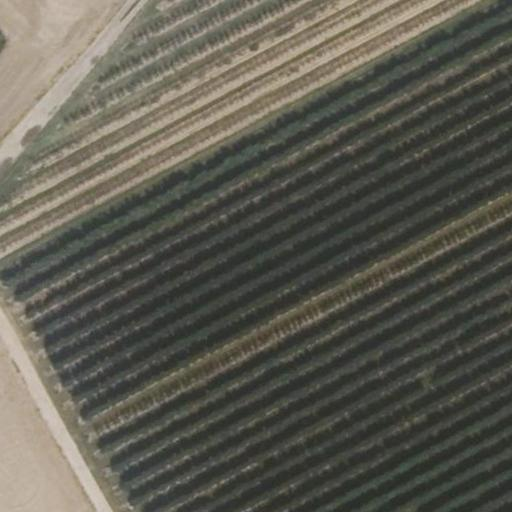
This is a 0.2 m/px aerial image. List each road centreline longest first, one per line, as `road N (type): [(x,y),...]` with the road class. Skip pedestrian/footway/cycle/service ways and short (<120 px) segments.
road 1 (track): [(132,0),(0,154)]
road 2 (track): [(0,336),(101,511)]
